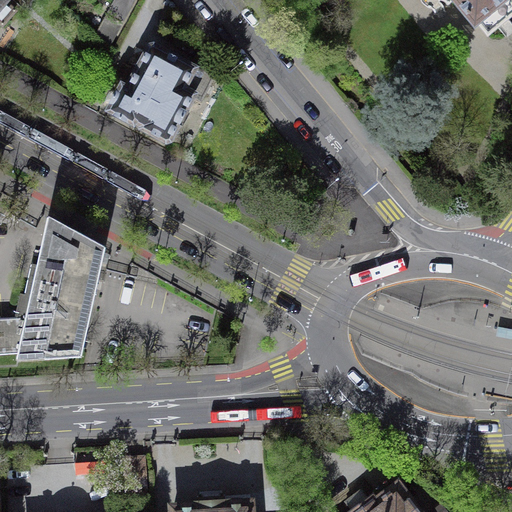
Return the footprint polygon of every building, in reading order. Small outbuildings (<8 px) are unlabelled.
[(5,3),(6,2),(3,0),(0,0),(0,23),(2,25),(15,11),(5,3)] [(114,0),(108,12),(123,21),(134,0),(114,0)] [(439,0),(448,4),(453,0),(454,0),(475,25),(477,23),(487,36),(511,15),(511,2),(510,0),(439,0)] [(110,45),(120,28),(108,21),(104,28),(100,36),(110,45)] [(110,108),(111,112),(131,123),(134,122),(143,126),(144,130),(166,142),(170,141),(193,96),(199,99),(201,99),(212,78),(211,76),(194,67),(193,68),(153,46),(150,47),(127,89),(124,88),(121,89),(115,98),(110,108)] [(21,315),(25,316),(24,317),(0,318),(0,353),(18,352),(17,360),(80,357),(92,302),(100,268),(104,248),(48,217),(38,265),(33,264),(21,315)] [(511,328),(497,326),(496,336),(511,338),(511,328)] [(134,458),(125,459),(127,492),(145,491),(143,458),(134,458)] [(418,511),(408,497),(407,498),(398,485),(376,501),(373,497),(369,499),(363,491),(355,497),(346,504),(352,511),(418,511)] [(178,507),(173,507),(173,511),(250,511),(250,503),(245,503),(245,500),(228,501),(228,503),(211,504),(195,505),(195,503),(178,504),(178,507)] [(449,511),(441,502),(433,510),(434,511),(449,511)]
